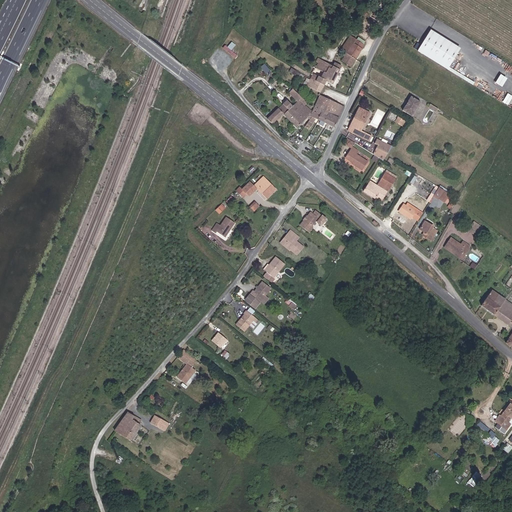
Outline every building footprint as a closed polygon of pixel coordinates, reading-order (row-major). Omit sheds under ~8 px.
[(428,30),(417,47),(447,67),(459,50),(428,30)] [(339,47),(344,51),(340,58),(348,64),(362,42),(349,33),(339,47)] [(235,43),(228,36),(220,43),(228,51),(227,53),(232,58),(241,50),(239,48),(241,46),(237,41),(235,43)] [(321,58),(311,79),(320,83),(322,79),(331,83),(340,63),(335,60),(332,64),(321,58)] [(263,63),(260,67),(266,72),(269,69),(263,63)] [(474,81),(449,65),(447,67),(472,84),(474,81)] [(292,68),(290,71),(299,77),(301,73),(292,68)] [(494,82),(501,86),(507,77),(500,73),(494,82)] [(320,83),(311,79),(307,78),(303,84),(317,90),(320,83)] [(273,106),(262,116),(268,124),(280,113),(287,106),(292,112),(302,102),(287,87),(283,91),(292,99),(288,104),(282,98),(278,102),(279,103),(274,107),(273,106)] [(341,104),(317,93),(315,97),(309,109),(310,110),(307,118),(302,125),(306,127),(314,116),(332,125),(341,104)] [(416,100),(405,93),(402,98),(404,99),(401,104),(400,102),(397,107),(406,114),(416,100)] [(503,102),(509,104),(511,95),(511,94),(506,93),(503,102)] [(309,109),(315,97),(311,94),(305,105),(309,109)] [(305,105),(302,102),(292,112),(287,106),(280,113),(293,126),(305,116),(307,118),(310,110),(309,109),(305,105)] [(431,110),(433,107),(425,102),(424,105),(431,110)] [(355,134),(358,129),(367,111),(356,104),(344,128),(355,134)] [(367,127),(374,114),(371,112),(364,125),(367,127)] [(398,124),(401,120),(395,116),(392,120),(398,124)] [(358,129),(355,134),(366,140),(368,134),(358,129)] [(348,142),(350,138),(344,134),(343,136),(342,137),(341,139),(347,143),(348,142)] [(379,158),(388,145),(373,135),(370,139),(373,141),(367,150),(375,155),(379,158)] [(348,142),(347,143),(346,145),(347,146),(342,155),(346,158),(346,159),(357,167),(363,158),(352,150),(355,146),(348,142)] [(378,179),(386,183),(390,177),(382,172),(379,170),(375,176),(378,179)] [(372,182),(382,189),(386,183),(378,179),(375,176),(372,182)] [(265,198),(274,189),(262,177),(253,186),(255,188),(265,198)] [(379,194),(382,189),(372,182),(365,178),(358,189),(369,196),(373,190),(379,194)] [(241,182),(234,190),(240,195),(240,196),(248,188),(241,182)] [(449,193),(439,186),(438,189),(434,194),(444,201),(449,193)] [(234,190),(232,189),(229,192),(236,199),(240,195),(234,190)] [(375,200),(379,194),(373,190),(369,196),(375,200)] [(257,212),(263,207),(259,202),(253,207),(257,212)] [(223,203),(217,209),(222,213),(228,208),(223,203)] [(410,203),(407,206),(403,204),(398,212),(411,220),(414,216),(419,219),(423,212),(410,203)] [(325,218),(315,210),(313,213),(311,211),(308,214),(309,217),(306,220),(305,219),(300,225),(312,235),(316,230),(314,227),(318,222),(322,222),(325,218)] [(217,233),(224,238),(235,224),(227,218),(221,226),(218,224),(212,232),(215,234),(217,233)] [(425,239),(430,241),(433,232),(431,231),(432,228),(424,223),(419,230),(427,236),(425,239)] [(473,226),(468,233),(476,239),(481,231),(473,226)] [(291,235),(285,243),(294,250),(300,242),(297,240),(299,235),(291,229),(288,232),(291,235)] [(282,240),(285,243),(291,235),(288,232),(282,240)] [(465,252),(467,249),(460,243),(458,245),(449,239),(441,250),(449,255),(450,253),(457,258),(463,250),(465,252)] [(281,264),(273,257),(262,270),(264,272),(261,276),(265,280),(268,276),(270,278),(281,264)] [(270,288),(263,282),(255,291),(254,289),(246,298),(255,305),(270,288)] [(502,340),(510,346),(511,342),(511,305),(510,304),(489,289),(478,305),(511,328),(502,340)] [(256,318),(246,310),(243,313),(245,314),(238,322),(246,329),(256,318)] [(226,340),(219,332),(211,340),(219,347),(226,340)] [(195,359),(183,349),(177,357),(186,364),(189,366),(195,359)] [(184,384),(194,370),(186,364),(176,377),(184,384)] [(498,414),(493,421),(503,428),(511,415),(511,404),(508,402),(504,408),(506,409),(503,413),(501,412),(499,415),(498,414)] [(137,418),(123,410),(109,433),(122,441),(137,418)] [(147,420),(158,427),(163,420),(153,413),(147,420)] [(486,433),(490,428),(480,420),(476,425),(486,433)] [(494,447),(501,439),(491,431),(484,439),(494,447)] [(476,471),(469,481),(475,485),(483,475),(476,471)]
